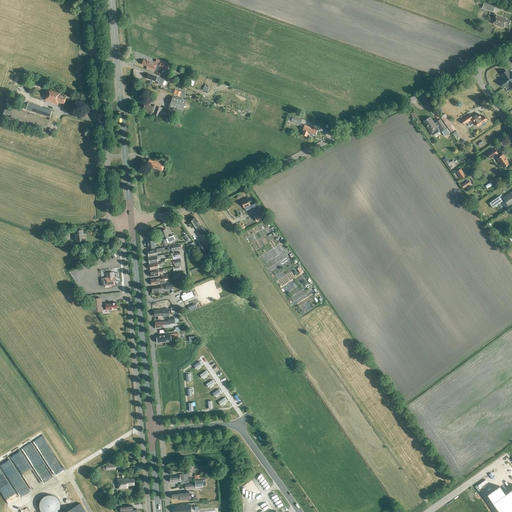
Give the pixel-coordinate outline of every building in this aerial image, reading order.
[(496,4),(485,0),(482,8),(493,12),(496,4)] [(508,25),(510,21),(506,19),(496,15),(493,24),(503,27),(505,24),(508,25)] [(146,59),(146,61),(143,60),(142,64),(147,66),(146,69),(154,72),(157,63),(146,59)] [(169,64),(156,59),(155,62),(160,64),(159,66),(167,69),(169,64)] [(505,73),(502,75),(504,78),(500,81),(504,87),(508,84),(510,87),(511,85),(511,72),(510,74),(508,71),(507,72),(508,73),(506,75),(505,73)] [(162,85),(164,79),(157,77),(157,76),(148,74),(147,78),(155,81),(155,80),(156,81),(158,82),(158,84),(162,85)] [(36,85),(38,80),(30,77),(28,82),(36,85)] [(64,104),(66,96),(60,94),(61,92),(49,88),(47,92),(47,91),(44,100),(57,104),(58,102),(64,104)] [(173,96),(169,107),(182,111),(186,101),(173,96)] [(28,103),(26,109),(49,117),(51,110),(28,103)] [(161,112),(162,108),(154,105),(154,107),(145,104),(143,109),(151,112),(151,113),(159,116),(160,114),(162,114),(163,112),(161,112)] [(6,106),(1,119),(44,133),(49,120),(6,106)] [(470,114),(461,120),(464,124),(467,122),(470,126),(475,122),(477,126),(481,124),(482,126),(483,126),(485,124),(486,123),(484,122),(487,120),(484,116),(481,118),(478,113),(472,118),(470,114)] [(440,117),(449,129),(453,126),(444,114),(440,117)] [(300,125),(302,119),(292,116),(290,122),(300,125)] [(446,128),(440,119),(436,122),(437,123),(435,124),(432,120),(432,121),(429,116),(423,121),(425,125),(432,136),(439,131),(437,127),(438,126),(442,131),(446,128)] [(303,131),(302,135),(307,136),(308,133),(315,135),(317,129),(305,125),(303,131)] [(503,168),(509,163),(503,154),(499,157),(497,154),(494,149),(487,154),(490,158),(495,155),(497,158),(503,168)] [(165,164),(154,161),(149,159),(147,165),(152,167),(162,171),(165,164)] [(461,179),(465,176),(461,169),(456,172),(461,179)] [(465,189),(471,185),(468,181),(462,185),(465,189)] [(508,206),(511,203),(511,191),(503,198),(508,206)] [(492,208),(502,201),(499,196),(489,203),(492,208)] [(253,212),(260,208),(257,203),(251,206),(247,199),(241,201),(245,211),(251,208),(253,212)] [(264,219),(262,212),(254,216),(257,222),(264,219)] [(191,220),(196,228),(200,234),(205,231),(202,227),(195,218),(191,220)] [(167,243),(175,240),(173,235),(169,237),(166,229),(160,231),(164,240),(165,239),(167,243)] [(76,241),(84,240),(82,230),(75,231),(76,241)] [(154,242),(160,241),(160,235),(148,236),(149,240),(147,240),(148,248),(155,248),(154,242)] [(208,251),(202,243),(197,246),(203,255),(208,251)] [(163,248),(154,250),(148,251),(148,257),(157,255),(157,252),(164,251),(163,248)] [(157,259),(165,258),(164,255),(148,257),(149,263),(158,262),(157,259)] [(113,272),(106,273),(105,273),(106,277),(101,278),(102,287),(107,286),(114,285),(114,278),(116,278),(116,276),(113,276),(113,272)] [(165,282),(165,280),(168,280),(168,277),(162,277),(162,278),(151,280),(151,285),(163,284),(165,282)] [(161,286),(161,287),(151,288),(152,293),(161,292),(161,289),(165,289),(165,290),(173,289),(173,284),(165,284),(165,286),(161,286)] [(192,291),(181,296),(183,301),(194,297),(192,291)] [(116,302),(101,304),(100,298),(91,299),(93,312),(101,311),(101,310),(117,308),(116,302)] [(177,320),(174,320),(174,319),(167,320),(167,321),(155,322),(155,328),(164,327),(163,325),(168,325),(167,323),(174,323),(177,323),(177,320)] [(171,335),(156,336),(157,343),(165,342),(171,341),(171,339),(179,338),(178,334),(171,335)] [(34,441),(24,447),(44,481),(55,474),(65,468),(45,433),(33,440),(34,441)] [(179,474),(180,475),(170,476),(170,482),(180,481),(180,484),(189,482),(188,480),(191,480),(191,477),(188,478),(188,473),(179,474)] [(127,485),(134,484),(133,479),(128,479),(128,478),(116,479),(117,488),(127,488),(127,485)] [(21,494),(30,488),(24,480),(21,483),(19,480),(14,484),(21,494)] [(499,486),(487,495),(498,511),(511,511),(511,489),(505,494),(499,486)] [(189,491),(185,491),(171,493),(172,498),(179,497),(179,501),(190,500),(189,491)] [(39,496),(41,511),(60,511),(59,507),(64,506),(62,499),(59,500),(58,493),(39,496)] [(85,511),(81,503),(65,511),(85,511)]
